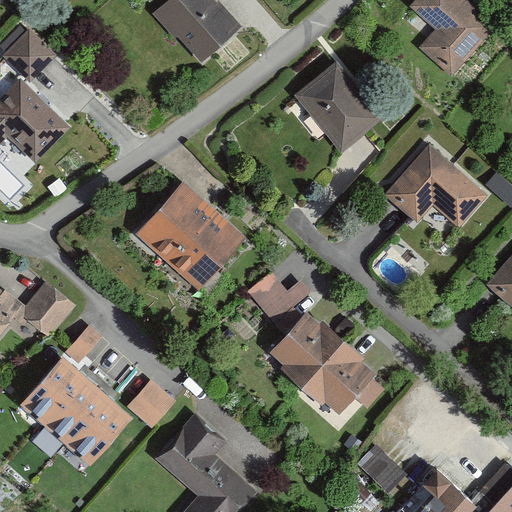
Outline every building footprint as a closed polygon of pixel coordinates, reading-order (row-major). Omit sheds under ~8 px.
[(203,61),(240,28),(219,5),(217,6),(211,0),(172,0),(156,14),(176,36),(180,35),(203,61)] [(464,0),(419,0),(412,8),(440,34),(425,50),(451,74),(495,28),(464,0)] [(5,54),(30,79),(41,69),(54,56),(29,30),(5,54)] [(337,69),(302,96),(343,148),(354,139),(368,129),(378,121),(337,69)] [(37,161),(67,131),(18,82),(0,100),(0,138),(7,132),(37,161)] [(451,169),(428,149),(389,194),(402,205),(419,220),(433,203),(459,225),(484,196),(451,169)] [(244,241),(184,185),(140,231),(200,287),(244,241)] [(511,260),(489,286),(496,292),(511,305),(511,260)] [(270,275),(248,293),(275,325),(310,296),(298,281),(285,292),(277,283),(270,275)] [(34,296),(25,306),(19,314),(26,320),(48,338),(53,332),(74,306),(45,282),(34,296)] [(2,295),(0,293),(0,337),(15,319),(23,325),(26,320),(19,314),(25,306),(6,290),(2,295)] [(306,313),(273,350),(340,411),(374,375),(306,313)] [(101,338),(89,326),(71,346),(65,352),(78,363),(101,338)] [(84,378),(63,360),(21,406),(42,425),(84,378)] [(42,425),(65,445),(107,399),(84,378),(42,425)] [(174,400),(152,381),(129,408),(152,427),(155,424),(174,400)] [(65,445),(89,466),(129,420),(107,399),(65,445)] [(195,418),(159,459),(200,495),(185,511),(240,511),(256,494),(212,455),(223,442),(195,418)] [(377,441),(360,459),(393,491),(411,473),(377,441)] [(395,511),(511,511),(511,491),(492,511),(480,511),(435,470),(395,511)]
